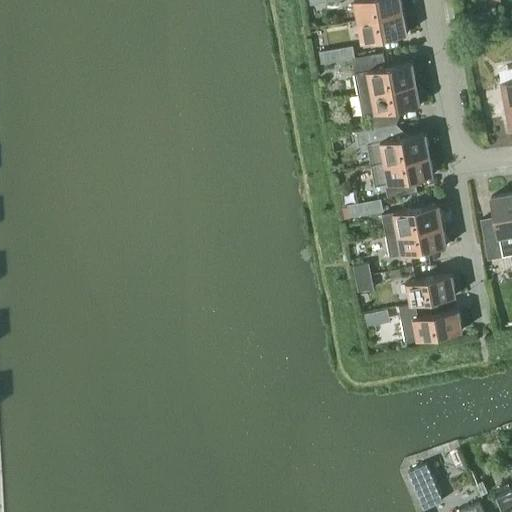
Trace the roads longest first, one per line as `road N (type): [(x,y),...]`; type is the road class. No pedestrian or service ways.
road 1 (residential): [(454,164),(428,0)]
road 2 (residential): [(482,323),(454,164)]
